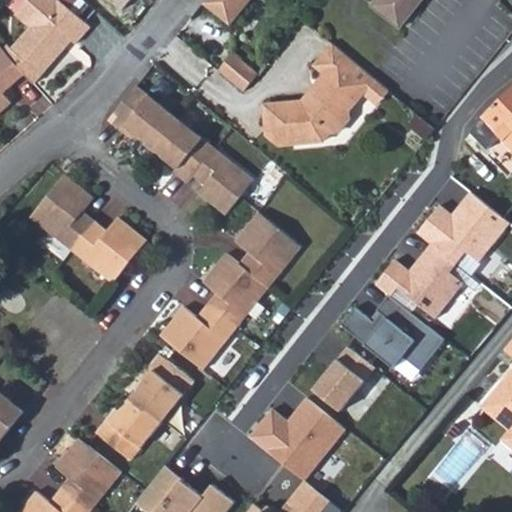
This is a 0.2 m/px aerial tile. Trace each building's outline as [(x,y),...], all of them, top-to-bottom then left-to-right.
[(16,49),(44,74),(67,51),(63,47),(71,39),(74,42),(78,45),(92,28),(60,0),(32,0),(19,15),(34,28),(16,49)] [(205,0),(203,3),(231,25),(242,12),(237,7),(242,0),(205,0)] [(242,0),(237,7),(242,12),(251,0),(242,0)] [(378,0),(373,6),(401,28),(423,0),(378,0)] [(63,47),(67,51),(74,42),(71,39),(63,47)] [(13,85),(27,72),(11,54),(2,44),(0,45),(0,113),(13,102),(5,92),(0,86),(0,85),(8,79),(13,85)] [(366,91),(376,79),(333,44),(316,65),(326,74),(315,87),(317,100),(265,105),(268,135),(280,145),(324,141),(331,132),(339,131),(349,119),(349,111),(366,91)] [(16,49),(11,54),(27,72),(36,82),(44,74),(16,49)] [(235,52),(219,71),(244,92),(260,72),(235,52)] [(0,85),(0,86),(5,92),(13,85),(8,79),(0,85)] [(366,91),(379,102),(389,90),(376,79),(366,91)] [(184,174),(197,185),(204,176),(217,187),(210,195),(237,217),(266,183),(148,87),(120,122),(133,133),(137,128),(187,170),(184,174)] [(472,131),(511,173),(511,89),(483,117),(485,118),(472,131)] [(118,236),(105,226),(92,215),(104,199),(77,177),(42,219),(125,288),(159,244),(131,221),(118,236)] [(398,260),(378,287),(391,297),(398,287),(439,319),(467,283),(457,273),(470,256),(480,264),(511,223),(471,193),(454,215),(442,207),(420,235),(432,245),(413,270),(398,260)] [(228,292),(218,304),(207,317),(195,308),(171,334),(213,370),(313,248),(271,213),(248,242),(261,253),(250,264),(238,254),(214,282),(228,292)] [(352,303),(337,322),(399,370),(407,360),(422,371),(446,340),(391,297),(379,312),(373,320),(352,303)] [(511,341),(504,351),(511,356),(511,373),(485,407),(511,429),(511,430),(504,440),(511,446),(511,341)] [(349,347),(315,392),(357,423),(392,380),(349,347)] [(140,459),(203,382),(160,349),(149,361),(155,366),(112,417),(107,414),(98,425),(140,459)] [(0,438),(4,442),(30,411),(0,386),(0,438)] [(275,410),(252,436),(309,480),(351,431),(309,398),(290,422),(275,410)] [(24,511),(96,511),(98,510),(130,472),(87,437),(64,465),(80,477),(58,502),(43,490),(24,511)] [(166,468),(140,502),(152,511),(225,511),(234,500),(215,485),(206,498),(166,468)]
